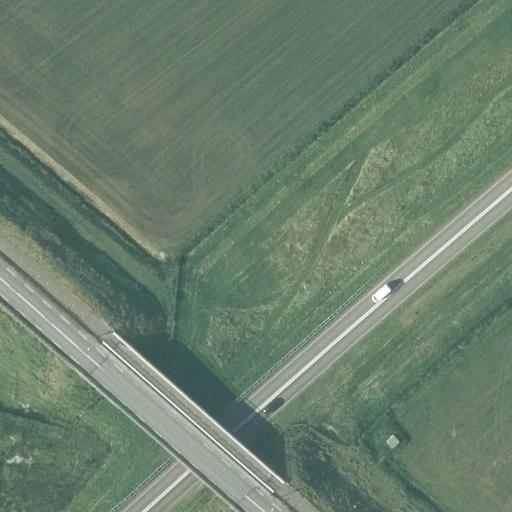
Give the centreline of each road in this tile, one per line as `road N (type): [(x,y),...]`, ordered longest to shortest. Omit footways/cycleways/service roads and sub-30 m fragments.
road 1 (trunk): [(145,511),(511,187)]
road 2 (tertiary): [(264,511),(0,278)]
